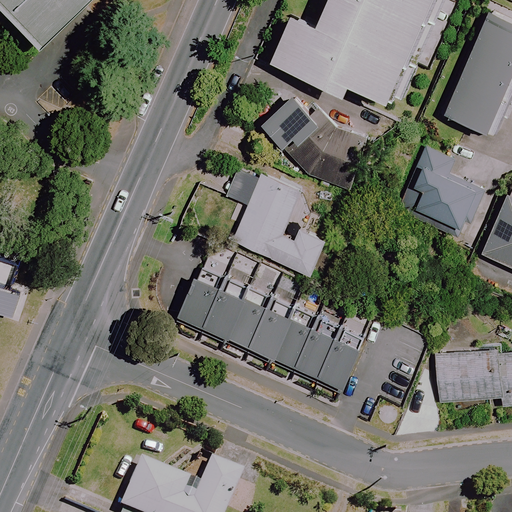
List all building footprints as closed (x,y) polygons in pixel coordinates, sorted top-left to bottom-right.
[(0,0),(0,21),(20,13),(14,0),(0,0)] [(33,0),(65,32),(98,0),(33,0)] [(372,0),(408,15),(413,0),(372,0)] [(511,98),(511,14),(496,8),(453,109),(499,128),(511,98)] [(370,43),(355,37),(352,45),(308,27),(292,68),(335,85),(377,82),(394,79),(387,41),(370,43)] [(370,126),(340,119),(322,100),(312,108),(297,87),(265,117),(312,170),(353,183),(370,126)] [(263,170),(242,161),(230,189),(253,199),(237,235),(314,268),(330,232),(304,221),(299,233),(286,227),(305,183),(264,166),(263,170)] [(479,186),(421,162),(401,211),(459,235),(479,186)] [(511,182),(482,253),(511,266),(511,182)] [(204,324),(222,285),(199,275),(181,314),(204,324)] [(222,285),(204,324),(230,336),(248,296),(222,285)] [(248,296),(230,336),(252,346),(270,306),(248,296)] [(270,306),(252,346),(279,357),(297,318),(270,306)] [(297,318),(279,357),(301,367),(318,327),(297,318)] [(318,327),(301,367),(323,376),(340,337),(318,327)] [(340,337),(323,376),(345,386),(363,346),(340,337)] [(511,403),(511,352),(437,357),(440,400),(504,397),(504,404),(511,403)] [(185,481),(136,460),(116,508),(125,511),(221,511),(237,476),(207,463),(192,498),(180,493),(185,481)]
